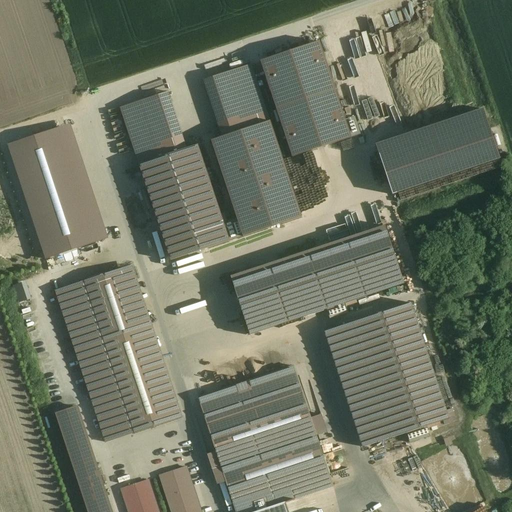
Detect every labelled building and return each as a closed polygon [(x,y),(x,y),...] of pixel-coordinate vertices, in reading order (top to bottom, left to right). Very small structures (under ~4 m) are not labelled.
[(320,46),(267,64),(298,155),(351,137),(320,46)] [(254,68),(209,82),(227,139),(219,141),(249,233),(302,215),(254,68)] [(171,95),(126,110),(175,256),(228,238),(198,150),(190,152),(171,95)] [(385,226),(230,277),(250,336),(327,310),(330,320),(348,314),(345,304),(404,284),(385,226)] [(134,268),(61,292),(111,442),(184,418),(134,268)] [(362,450),(406,433),(427,426),(448,418),(410,303),(325,334),(362,450)] [(198,398),(221,468),(317,436),(315,431),(319,430),(317,424),(313,425),(293,366),(198,398)] [(110,511),(75,408),(54,415),(87,511),(110,511)] [(429,437),(427,426),(406,433),(409,443),(429,437)] [(267,511),(335,489),(317,436),(221,468),(235,511),(267,511)] [(112,461),(118,479),(132,475),(126,456),(112,461)] [(197,511),(184,472),(161,481),(171,511),(197,511)] [(154,511),(145,485),(122,493),(128,511),(154,511)]
